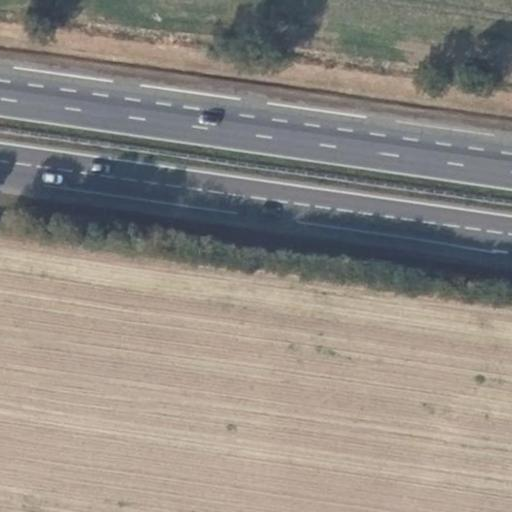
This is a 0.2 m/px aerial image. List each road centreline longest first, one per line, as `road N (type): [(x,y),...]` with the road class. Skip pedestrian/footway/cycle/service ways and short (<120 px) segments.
road 1 (trunk): [(0,162),(511,235)]
road 2 (trunk): [(511,173),(104,115)]
road 3 (trunk): [(511,147),(257,114),(104,115)]
